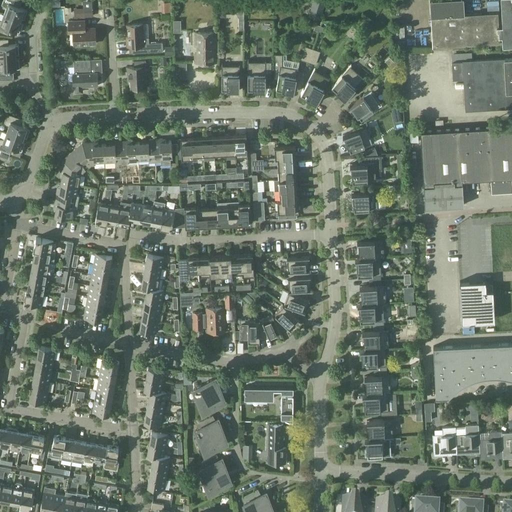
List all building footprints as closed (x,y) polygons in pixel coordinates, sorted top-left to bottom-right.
[(6,8),(4,14),(21,20),(21,18),(24,19),(27,10),(17,6),(19,0),(3,0),(2,4),(6,8)] [(402,14),(402,4),(407,4),(406,0),(391,0),(392,15),(402,14)] [(459,0),(425,0),(428,46),(502,42),(501,36),(498,36),(498,30),(497,31),(496,26),(502,26),(501,11),(461,13),(459,0)] [(502,26),(496,26),(497,31),(498,30),(498,36),(501,36),(502,42),(502,46),(511,45),(511,0),(500,0),(501,11),(502,26)] [(314,1),(310,17),(319,19),(323,4),(314,1)] [(21,20),(4,14),(2,20),(0,20),(0,31),(7,34),(9,28),(19,32),(23,23),(20,22),(21,20)] [(85,28),(85,20),(69,21),(69,33),(73,33),(74,45),(96,44),(95,28),(85,28)] [(144,37),(143,23),(126,24),(127,38),(126,38),(127,46),(133,46),(133,53),(158,51),(158,42),(149,43),(149,37),(144,37)] [(407,31),(409,48),(421,46),(419,34),(413,34),(412,30),(407,31)] [(217,45),(217,33),(194,33),(194,45),(197,45),(197,54),(195,54),(195,62),(214,62),(214,45),(217,45)] [(7,39),(0,39),(0,57),(16,56),(16,54),(19,54),(19,44),(8,45),(7,39)] [(308,61),(313,49),(305,47),(301,59),(308,61)] [(313,49),(308,61),(317,64),(321,52),(313,49)] [(299,67),(295,66),(282,64),(282,52),(274,52),(274,76),(278,77),(276,88),(293,91),(293,93),(294,93),(299,67)] [(511,55),(460,59),(460,61),(452,61),(453,78),(461,78),(463,106),(511,102),(511,55)] [(0,78),(14,78),(13,68),(20,68),(19,58),(16,59),(16,56),(0,57),(0,78)] [(91,72),(91,65),(101,65),(101,58),(91,59),(73,60),(74,65),(74,73),(72,73),(73,87),(75,87),(76,91),(77,92),(81,92),(82,91),(82,86),(98,86),(97,72),(91,72)] [(266,61),(266,60),(248,59),(248,89),(265,89),(265,90),(266,90),(266,79),(270,79),(270,73),(271,73),(271,61),(266,61)] [(146,87),(145,67),(146,67),(146,60),(134,61),(134,67),(128,67),(128,76),(131,76),(131,88),(146,87)] [(240,90),(240,64),(222,63),(222,66),(218,66),(218,75),(222,75),(222,89),(239,89),(239,90),(240,90)] [(345,99),(365,76),(351,64),(332,86),(345,98),(344,99),(345,99)] [(316,104),(331,76),(315,68),(301,93),(316,102),(316,103),(316,104)] [(362,119),(382,104),(372,90),(350,105),(351,105),(362,119)] [(7,133),(23,139),(24,137),(27,138),(30,129),(20,125),(22,119),(8,114),(4,123),(9,126),(7,133)] [(511,122),(417,129),(422,204),(461,202),(459,177),(488,175),(489,190),(510,188),(509,173),(511,173),(511,122)] [(374,143),(368,126),(343,135),(345,135),(351,151),(374,143)] [(22,141),(23,139),(7,133),(4,139),(0,138),(0,149),(1,150),(0,152),(0,155),(7,158),(12,147),(22,151),(25,142),(22,141)] [(235,135),(236,153),(236,155),(247,155),(246,134),(235,135)] [(225,154),(236,153),(235,135),(224,136),(225,154)] [(204,155),(215,154),(214,136),(203,137),(204,155)] [(215,154),(225,154),(224,136),(214,136),(215,154)] [(193,158),(193,155),(192,137),(181,138),(182,158),(193,158)] [(193,155),(204,155),(203,137),(192,137),(193,155)] [(149,162),(155,162),(154,139),(146,139),(146,142),(138,142),(138,160),(149,160),(149,162)] [(155,162),(162,162),(162,166),(171,165),(170,159),(172,159),(172,150),(177,150),(177,142),(172,143),(171,141),(162,141),(162,139),(154,139),(155,162)] [(138,160),(138,142),(129,143),(129,140),(121,141),(122,164),(128,163),(128,161),(138,160)] [(115,164),(122,164),(121,141),(112,141),(113,144),(104,144),(105,162),(115,162),(115,164)] [(251,142),(251,150),(267,149),(266,141),(251,142)] [(105,162),(104,144),(95,145),(95,142),(82,143),(74,150),(89,167),(91,165),(95,165),(95,163),(105,162)] [(278,158),(296,157),(295,146),(275,147),(275,158),(278,158)] [(374,147),(364,151),(366,156),(377,155),(374,147)] [(61,182),(79,185),(80,175),(83,175),(83,172),(86,170),(71,153),(62,160),(60,173),(62,173),(61,182)] [(384,169),(383,156),(385,156),(384,154),(359,156),(360,163),(350,164),(350,165),(352,164),(353,182),(378,181),(377,170),(384,169)] [(278,169),(297,168),(296,157),(278,158),(278,169)] [(279,179),(297,178),(297,168),(278,169),(279,179)] [(405,171),(397,172),(398,183),(406,183),(405,171)] [(280,190),(298,189),(297,178),(279,179),(280,190)] [(77,195),(79,185),(61,182),(59,190),(57,190),(55,198),(78,202),(79,196),(77,195)] [(280,201),(298,200),(298,189),(280,190),(280,201)] [(379,209),(378,191),(352,192),(352,193),(353,193),(354,210),(379,209)] [(77,208),(78,202),(55,198),(54,206),(56,206),(55,215),(72,218),(74,208),(77,208)] [(298,200),(280,201),(278,201),(278,212),(299,211),(298,200)] [(161,225),(164,208),(165,203),(154,201),(153,206),(150,223),(161,225)] [(239,206),(240,224),(251,223),(250,203),(239,204),(239,201),(228,202),(228,207),(239,206)] [(106,222),(110,204),(99,202),(96,220),(106,222)] [(129,219),(132,203),(121,202),(120,206),(117,223),(128,225),(129,219)] [(140,221),(143,204),(132,202),(132,203),(129,219),(140,221)] [(229,225),(228,207),(228,202),(217,202),(217,205),(218,225),(229,225)] [(263,202),(254,203),(255,219),(264,219),(263,202)] [(117,223),(120,206),(110,204),(106,222),(107,222),(107,221),(117,223)] [(150,223),(153,206),(143,204),(140,221),(150,223)] [(197,226),(208,226),(206,205),(196,206),(196,208),(197,226)] [(208,226),(218,225),(217,205),(206,205),(208,226)] [(197,226),(196,208),(196,206),(184,206),(186,227),(197,226)] [(229,225),(240,224),(239,206),(228,207),(229,225)] [(164,208),(161,225),(161,226),(172,228),(175,210),(164,208)] [(411,233),(402,233),(403,250),(412,250),(411,233)] [(34,248),(35,249),(52,252),(52,249),(55,250),(56,243),(53,242),(54,241),(36,237),(34,248)] [(383,239),(359,240),(360,258),(381,257),(384,257),(383,239)] [(55,252),(52,252),(35,249),(33,259),(50,262),(53,263),(55,252)] [(94,264),(110,267),(112,256),(96,253),(94,264)] [(145,264),(162,267),(164,256),(147,254),(145,264)] [(232,273),(242,273),(241,254),(231,255),(232,273)] [(241,254),(242,273),(243,275),(254,274),(253,254),(241,254)] [(221,274),(232,273),(231,255),(220,256),(221,274)] [(200,275),(211,274),(210,256),(199,257),(200,275)] [(211,274),(221,274),(220,256),(210,256),(211,274)] [(289,277),(308,276),(308,268),(310,268),(309,256),(288,258),(289,277)] [(200,277),(200,275),(199,257),(187,257),(188,278),(200,277)] [(360,258),(357,258),(357,264),(358,276),(369,275),(369,280),(381,280),(381,275),(382,275),(381,264),(381,257),(360,258)] [(48,273),(50,262),(33,259),(31,270),(48,273)] [(262,273),(266,266),(261,263),(260,262),(257,269),(262,273)] [(108,277),(110,267),(94,264),(92,274),(108,277)] [(160,278),(162,267),(145,264),(143,276),(160,278)] [(46,284),(48,273),(31,270),(29,281),(46,284)] [(106,288),(108,277),(92,274),(90,285),(106,288)] [(158,289),(160,278),(143,276),(141,286),(147,287),(158,289)] [(290,292),(307,298),(309,293),(309,288),(311,288),(310,276),(308,276),(289,277),(290,292)] [(267,280),(262,277),(258,282),(263,286),(267,280)] [(369,286),(362,286),(363,304),(383,303),(386,303),(385,285),(381,285),(381,280),(369,280),(369,286)] [(485,280),(459,281),(459,282),(460,306),(461,314),(461,321),(474,320),(494,319),(492,290),(485,290),(485,280)] [(44,294),(46,284),(29,281),(27,291),(44,294)] [(104,299),(106,288),(90,285),(88,296),(104,299)] [(164,290),(158,289),(147,287),(145,298),(162,301),(164,290)] [(44,294),(27,291),(26,291),(24,302),(42,305),(44,294)] [(255,292),(248,292),(257,300),(261,296),(255,292)] [(307,298),(290,292),(289,292),(284,305),(298,318),(302,314),(303,309),(305,310),(309,299),(307,298)] [(225,308),(234,308),(233,293),(225,294),(225,308)] [(248,304),(252,300),(247,294),(243,298),(248,304)] [(193,295),(181,296),(181,305),(193,305),(193,302),(193,299),(193,296),(193,295)] [(102,310),(104,299),(88,296),(86,307),(102,310)] [(160,312),(162,301),(145,298),(143,309),(160,312)] [(363,304),(360,304),(361,322),(373,321),(373,326),(384,325),(383,303),(363,304)] [(299,320),(298,318),(284,305),(283,305),(273,315),(281,333),(286,330),(290,326),(291,328),(299,320)] [(100,320),(102,310),(86,307),(84,317),(100,320)] [(207,332),(225,332),(224,307),(207,308),(207,313),(207,323),(207,332)] [(55,322),(55,310),(39,309),(39,322),(55,322)] [(158,322),(160,312),(143,309),(141,319),(158,322)] [(202,324),(207,323),(207,313),(202,313),(202,311),(192,311),(193,328),(202,327),(202,324)] [(281,334),(281,333),(273,315),(260,320),(260,339),(265,339),(270,337),(271,339),(281,334)] [(156,333),(158,322),(141,319),(140,330),(156,333)] [(260,320),(240,319),(240,331),(236,331),(236,339),(248,339),(248,341),(259,341),(260,320)] [(373,331),(364,331),(365,349),(374,349),(377,348),(380,348),(382,348),(384,348),(386,348),(389,348),(388,330),(387,330),(384,330),(384,325),(373,326),(373,331)] [(511,341),(429,346),(431,397),(444,396),(443,398),(444,398),(445,397),(447,395),(449,393),(451,391),(453,389),(455,387),(457,386),(460,384),(462,383),(464,382),(466,381),(469,380),(472,379),(487,376),(505,377),(511,377),(511,341)] [(37,357),(54,360),(56,349),(39,346),(37,357)] [(365,349),(362,349),(363,367),(373,367),(373,371),(387,371),(387,366),(386,348),(384,348),(382,348),(380,348),(377,348),(374,349),(365,349)] [(52,370),(54,360),(37,357),(35,367),(52,370)] [(101,368),(117,371),(119,360),(103,357),(101,368)] [(50,381),(52,370),(35,367),(33,378),(50,381)] [(146,378),(162,381),(165,370),(148,367),(146,378)] [(115,382),(117,371),(101,368),(99,379),(115,382)] [(374,376),(366,376),(367,394),(391,393),(390,375),(387,375),(387,371),(373,371),(374,376)] [(48,392),(50,381),(33,378),(31,389),(48,392)] [(161,392),(162,381),(146,378),(144,389),(150,390),(161,392)] [(217,397),(216,378),(194,389),(196,394),(202,394),(203,413),(225,401),(223,397),(217,397)] [(113,392),(115,382),(99,379),(97,389),(113,392)] [(293,392),(293,387),(245,386),(245,398),(274,398),(274,389),(282,390),(282,392),(293,392)] [(46,403),(48,392),(31,389),(29,400),(46,403)] [(111,403),(113,392),(97,389),(95,400),(111,403)] [(166,393),(161,392),(150,390),(148,401),(165,404),(166,393)] [(367,394),(364,394),(365,412),(397,410),(396,393),(391,393),(367,394)] [(293,422),(293,395),(281,395),(281,422),(293,422)] [(109,414),(111,403),(95,400),(93,411),(109,414)] [(162,415),(165,404),(148,401),(146,412),(162,415)] [(161,425),(162,415),(146,412),(144,422),(161,425)] [(199,428),(196,430),(201,439),(204,439),(205,453),(227,442),(225,437),(219,437),(218,418),(216,419),(213,414),(196,423),(199,428)] [(370,439),(390,438),(392,437),(393,437),(392,420),(369,421),(370,439)] [(479,451),(478,438),(477,422),(464,423),(465,432),(455,433),(456,453),(479,451)] [(267,424),(267,463),(286,463),(286,448),(283,448),(283,438),(284,438),(284,424),(279,424),(267,424)] [(456,453),(455,433),(454,425),(441,426),(442,434),(431,435),(433,455),(456,453)] [(0,446),(9,448),(13,428),(12,427),(10,427),(8,428),(6,429),(2,428),(0,437),(0,446)] [(20,450),(23,432),(18,431),(17,430),(15,428),(13,428),(9,448),(20,450)] [(503,456),(501,430),(501,428),(488,429),(488,437),(478,438),(479,451),(480,458),(503,456)] [(511,429),(501,430),(503,456),(511,455),(511,429)] [(30,452),(34,432),(33,431),(31,431),(29,432),(28,433),(23,432),(20,450),(30,452)] [(149,442),(166,445),(168,434),(151,431),(149,442)] [(35,432),(34,432),(30,452),(41,454),(41,456),(43,456),(45,447),(43,446),(45,436),(39,435),(38,433),(37,432),(35,432)] [(62,455),(65,438),(65,437),(54,435),(51,453),(48,452),(48,456),(61,459),(62,455)] [(73,457),(76,440),(65,438),(62,455),(73,457)] [(390,438),(370,439),(367,439),(368,457),(391,455),(390,438)] [(82,463),(83,459),(86,442),(76,440),(73,457),(72,461),(82,463)] [(94,461),(97,444),(86,442),(83,459),(94,461)] [(164,456),(166,445),(149,442),(148,453),(153,454),(164,456)] [(105,463),(108,446),(97,444),(94,461),(105,463)] [(108,446),(105,463),(104,466),(117,468),(118,462),(116,461),(119,447),(108,445),(108,446)] [(170,457),(164,456),(153,454),(151,465),(168,468),(170,457)] [(218,460),(216,454),(201,462),(204,467),(200,469),(204,478),(208,478),(209,493),(231,481),(229,476),(223,477),(222,458),(218,460)] [(166,479),(168,468),(151,465),(150,476),(166,479)] [(164,489),(166,479),(150,476),(148,486),(164,489)] [(16,482),(13,486),(10,502),(20,504),(23,488),(20,483),(16,482)] [(13,486),(2,484),(0,496),(0,500),(10,502),(13,486)] [(56,488),(45,486),(41,509),(52,511),(55,493),(56,488)] [(35,490),(24,488),(23,488),(20,504),(20,506),(31,507),(35,490)] [(260,495),(257,489),(241,498),(248,511),(273,511),(267,511),(266,492),(260,495)] [(73,511),(77,493),(66,491),(65,495),(62,511),(63,511),(73,511)] [(84,511),(88,494),(77,492),(77,493),(73,511),(84,511)] [(65,495),(55,493),(52,510),(62,511),(65,495)] [(358,500),(358,498),(353,498),(352,500),(343,499),(342,511),(366,511),(367,501),(358,500)] [(95,511),(97,501),(87,499),(84,511),(95,511)] [(392,502),(391,500),(386,500),(386,502),(377,501),(375,511),(399,511),(401,503),(392,502)] [(106,511),(108,503),(97,501),(95,511),(106,511)] [(438,507),(431,507),(431,502),(413,501),(412,511),(444,511),(445,505),(438,505),(438,507)] [(168,511),(164,511),(164,504),(153,502),(150,511),(168,511)] [(480,508),(475,508),(476,503),(457,502),(456,511),(488,511),(489,506),(480,506),(480,508)] [(117,511),(119,505),(108,503),(106,511),(117,511)] [(511,511),(511,503),(501,503),(500,511),(511,511)]
